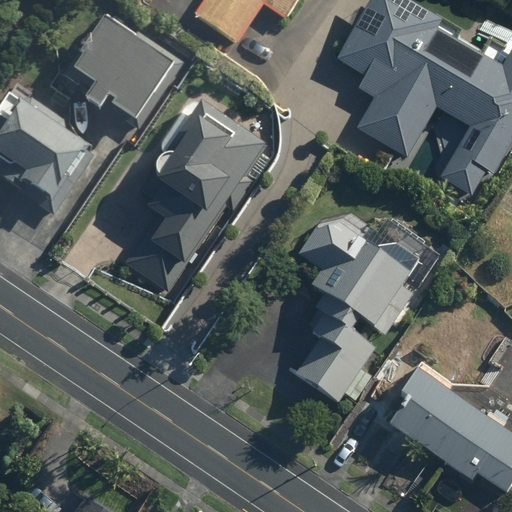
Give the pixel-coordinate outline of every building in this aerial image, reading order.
[(300,0),(204,0),(192,19),(235,48),(260,11),(283,26),(300,0)] [(385,0),(371,0),(332,66),(363,84),(357,94),(371,103),(353,134),(403,164),(433,113),(466,133),(437,182),(471,202),(486,176),(491,179),(511,142),(511,51),(497,77),(433,38),(437,30),(385,0)] [(138,135),(182,68),(103,16),(62,78),(89,95),(81,107),(97,117),(105,106),(109,109),(106,114),(138,135)] [(94,158),(57,134),(62,125),(36,108),(31,116),(6,100),(0,108),(0,126),(2,128),(0,130),(0,167),(0,168),(0,167),(0,185),(52,220),(94,158)] [(263,152),(198,109),(138,196),(150,204),(142,214),(155,223),(125,267),(166,295),(263,152)] [(344,221),(319,225),(294,262),(319,279),(308,295),(321,302),(311,317),(320,322),(308,340),(315,345),(293,379),(337,407),(372,352),(347,336),(354,326),(370,337),(372,335),(383,342),(412,298),(400,291),(424,255),(381,228),(373,240),(344,221)] [(384,421),(392,426),(387,433),(469,486),(474,478),(505,498),(511,487),(511,437),(413,375),(384,421)] [(98,511),(84,502),(77,511),(98,511)]
